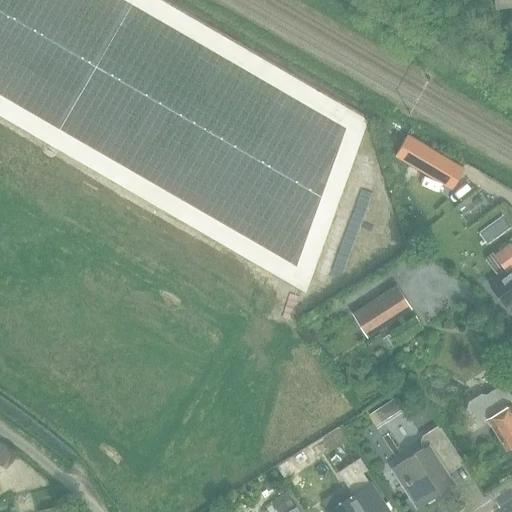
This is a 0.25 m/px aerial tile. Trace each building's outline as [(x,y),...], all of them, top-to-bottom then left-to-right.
[(407,134),(394,155),(450,188),(462,167),(407,134)] [(511,236),(510,233),(484,253),(499,273),(511,262),(511,236)] [(511,271),(488,289),(504,309),(509,306),(511,310),(511,271)] [(366,336),(410,308),(395,285),(351,313),(366,336)] [(308,333),(324,323),(317,312),(301,322),(308,333)] [(391,331),(398,342),(421,327),(415,317),(391,331)] [(487,419),(506,449),(511,445),(511,406),(510,404),(511,403),(511,397),(503,382),(485,394),(481,392),(467,401),(466,408),(471,416),(476,417),(480,424),(487,419)] [(395,396),(381,405),(388,415),(402,406),(395,396)] [(463,463),(441,428),(438,424),(421,435),(419,442),(423,448),(395,466),(405,481),(401,484),(416,507),(453,483),(447,474),(463,463)] [(288,457),(276,465),(291,488),(304,480),(297,470),(317,457),(315,455),(309,444),(308,444),(288,457)] [(0,465),(1,466),(10,455),(10,454),(0,445),(0,465)] [(379,497),(363,472),(367,469),(359,457),(337,471),(351,495),(326,511),(370,511),(366,506),(379,497)]
